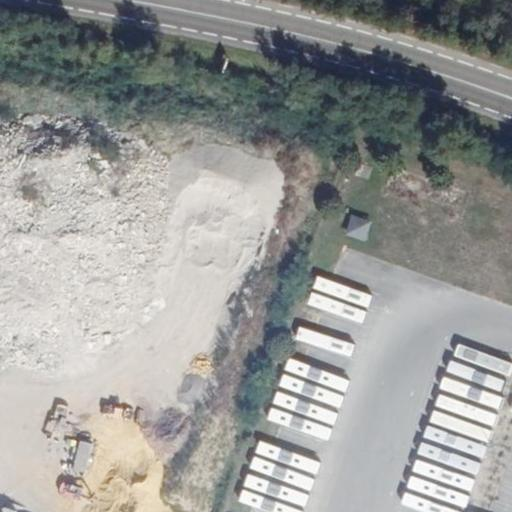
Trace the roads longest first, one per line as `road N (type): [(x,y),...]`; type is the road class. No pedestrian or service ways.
road 1 (tertiary): [(511,98),(302,34),(124,0)]
road 2 (unknown): [(0,428),(83,189)]
